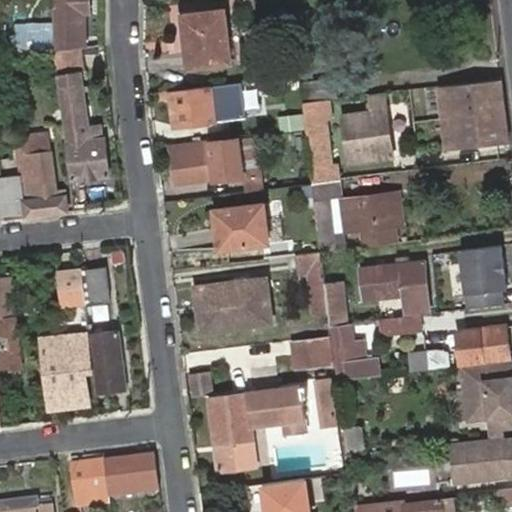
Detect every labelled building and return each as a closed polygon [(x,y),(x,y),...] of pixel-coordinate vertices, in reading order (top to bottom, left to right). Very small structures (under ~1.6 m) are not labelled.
[(81,47),(85,47),(86,12),(92,12),(92,0),(59,0),(60,11),(55,10),(55,51),(81,47)] [(182,17),(190,68),(231,62),(225,11),(182,17)] [(296,15),(298,29),(310,28),(307,13),(296,15)] [(9,58),(52,51),(53,24),(21,23),(21,40),(10,39),(9,58)] [(85,47),(81,47),(84,59),(98,57),(96,46),(85,47)] [(84,59),(81,47),(55,51),(58,76),(81,73),(87,72),(84,59)] [(0,86),(9,86),(6,63),(0,64),(0,86)] [(58,76),(67,146),(73,181),(109,178),(105,141),(101,141),(99,127),(89,129),(81,73),(58,76)] [(304,101),(339,97),(336,78),(302,82),(304,101)] [(506,111),(503,80),(440,87),(445,120),(506,111)] [(217,122),(211,86),(171,91),(176,127),(217,122)] [(343,117),(350,164),(393,159),(387,112),(385,94),(366,96),(368,114),(343,117)] [(329,101),(304,104),(305,122),(306,128),(311,168),(313,185),(339,181),(340,181),(337,164),(326,166),(321,121),(331,120),(329,101)] [(449,152),(510,144),(506,111),(445,120),(449,152)] [(35,187),(54,184),(50,154),(49,141),(27,143),(17,144),(18,156),(21,178),(22,185),(35,183),(35,187)] [(210,150),(168,155),(174,186),(225,180),(222,157),(235,155),(233,143),(209,145),(210,150)] [(274,187),(310,183),(308,169),(305,145),(287,147),(290,168),(272,171),(274,187)] [(5,221),(67,213),(65,193),(56,194),(54,184),(35,187),(35,183),(22,185),(21,178),(0,181),(5,221)] [(339,181),(313,185),(320,241),(329,240),(326,213),(331,212),(329,198),(341,197),(339,181)] [(343,234),(340,204),(341,197),(329,198),(331,212),(326,213),(329,240),(320,241),(321,252),(345,251),(343,234)] [(388,198),(390,212),(401,211),(399,197),(388,198)] [(366,248),(393,245),(392,228),(390,212),(388,198),(340,204),(343,234),(364,231),(366,248)] [(272,241),(268,205),(217,211),(221,248),(272,241)] [(390,212),(392,228),(403,226),(401,211),(390,212)] [(475,307),(510,303),(508,287),(511,286),(511,278),(508,244),(468,249),(475,307)] [(321,252),(294,256),(297,277),(311,274),(324,273),(321,254),(321,252)] [(403,297),(407,316),(421,314),(432,313),(423,262),(359,270),(363,302),(403,297)] [(104,271),(82,273),(82,278),(87,278),(90,302),(109,300),(104,271)] [(82,278),(82,273),(59,276),(64,308),(86,304),(82,278)] [(324,273),(311,274),(313,288),(325,286),(324,273)] [(206,307),(209,332),(271,325),(266,278),(195,287),(198,308),(206,307)] [(24,370),(16,319),(14,318),(9,280),(0,280),(0,341),(4,373),(24,370)] [(25,332),(38,330),(32,281),(21,283),(23,297),(21,297),(25,332)] [(325,286),(330,326),(346,324),(341,284),(325,286)] [(55,306),(39,308),(41,320),(56,318),(55,306)] [(201,333),(209,332),(206,307),(198,308),(201,333)] [(407,316),(401,317),(403,332),(423,329),(421,314),(407,316)] [(403,332),(401,317),(381,319),(383,334),(403,332)] [(338,378),(354,377),(354,380),(375,377),(373,359),(365,361),(363,342),(353,343),(351,326),(346,327),(331,329),(338,378)] [(507,328),(459,334),(463,365),(511,358),(507,328)] [(90,333),(40,340),(44,375),(47,375),(51,407),(91,403),(86,370),(94,369),(90,337),(90,333)] [(94,369),(98,396),(128,393),(119,334),(90,337),(94,369)] [(331,336),(302,340),(305,368),(335,363),(331,336)] [(426,356),(428,371),(442,369),(440,355),(426,356)] [(408,358),(411,372),(428,371),(426,356),(408,358)] [(466,411),(469,439),(490,437),(490,435),(511,432),(511,358),(459,365),(463,399),(445,401),(446,413),(466,411)] [(333,379),(314,381),(320,430),(338,428),(333,379)] [(225,456),(218,456),(221,472),(272,466),(269,447),(256,449),(254,430),(283,426),(305,424),(300,389),(249,394),(210,399),(217,443),(223,442),(225,456)] [(306,435),(305,424),(283,426),(284,437),(306,435)] [(360,429),(343,431),(346,454),(363,452),(360,429)] [(511,440),(449,448),(452,468),(511,461),(511,440)] [(217,443),(218,456),(225,456),(223,442),(217,443)] [(121,495),(160,490),(157,457),(106,463),(110,492),(120,490),(121,495)] [(511,461),(452,468),(453,478),(511,471),(511,461)] [(111,500),(110,492),(106,463),(86,465),(74,466),(80,505),(91,503),(111,500)] [(400,483),(436,479),(434,464),(399,468),(400,483)] [(254,511),(307,511),(300,471),(249,480),(254,511)] [(511,503),(511,489),(495,491),(495,506),(511,503)] [(0,501),(0,511),(28,508),(27,499),(0,501)] [(449,511),(448,500),(403,506),(402,504),(354,509),(354,511),(449,511)]
